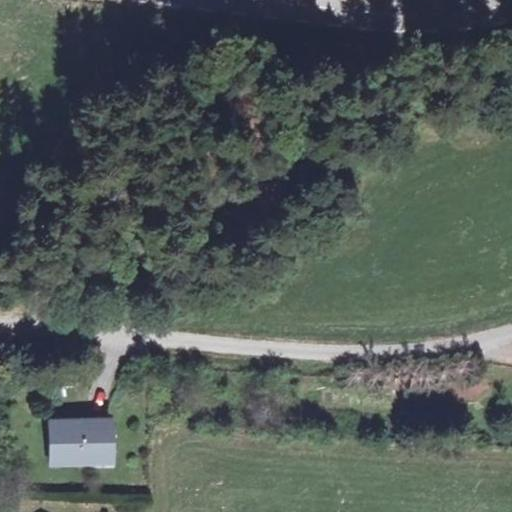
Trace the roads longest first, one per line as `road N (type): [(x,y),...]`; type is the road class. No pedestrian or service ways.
road 1 (unclassified): [(0,325),(383,353),(511,330)]
road 2 (track): [(363,173),(328,144),(213,109),(164,70),(120,0)]
road 3 (secondary): [(511,2),(441,15),(360,10)]
